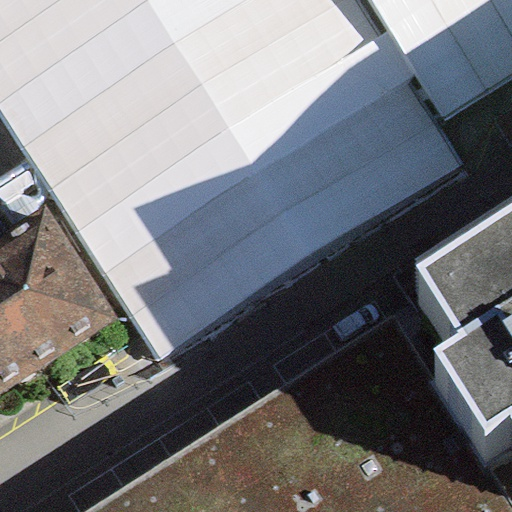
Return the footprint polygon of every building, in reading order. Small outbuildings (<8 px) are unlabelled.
[(96,0),(128,49),(203,0),(96,0)] [(511,0),(405,0),(469,100),(511,72),(511,0)] [(386,150),(333,65),(340,60),(337,55),(194,143),(270,245),(396,149),(393,145),(386,150)] [(0,393),(23,378),(24,379),(34,372),(58,356),(59,357),(70,349),(94,333),(95,334),(108,325),(102,316),(48,233),(48,232),(43,224),(28,233),(7,247),(0,251),(0,393)] [(434,391),(488,475),(511,460),(511,461),(511,252),(455,288),(417,313),(457,376),(434,391)] [(511,511),(488,475),(434,391),(393,327),(102,511),(511,511)]
